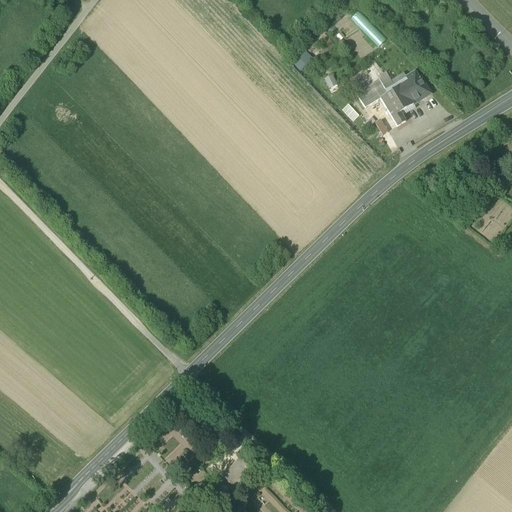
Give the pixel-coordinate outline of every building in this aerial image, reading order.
[(417,80),(413,74),(405,78),(407,83),(400,87),(412,105),(429,95),(419,79),(417,80)] [(332,75),(324,78),(328,88),(336,85),(332,75)] [(405,78),(391,87),(394,91),(386,95),(379,99),(379,100),(390,118),(399,113),(412,105),(400,87),(407,83),(405,78)] [(378,81),(355,96),(364,109),(379,100),(379,99),(386,95),(384,91),(378,81)] [(391,87),(384,91),(386,95),(394,91),(391,87)] [(399,113),(390,118),(395,128),(404,123),(399,113)] [(380,122),(375,125),(381,136),(386,133),(380,122)] [(253,474),(229,449),(211,467),(235,492),(253,474)]
